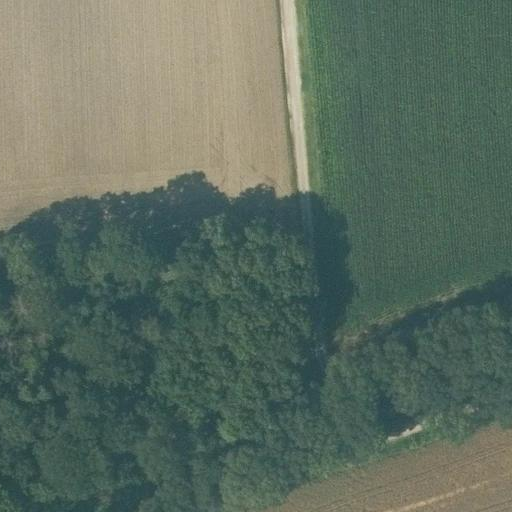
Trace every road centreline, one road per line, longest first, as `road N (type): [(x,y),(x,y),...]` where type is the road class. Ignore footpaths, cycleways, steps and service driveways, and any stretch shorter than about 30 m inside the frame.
road 1 (track): [(329,452),(287,0)]
road 2 (track): [(196,511),(511,384)]
